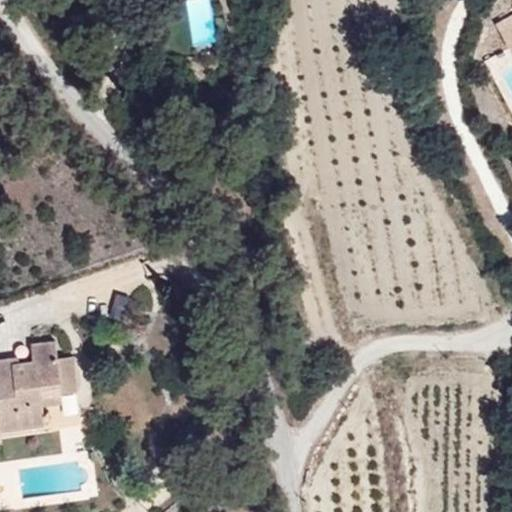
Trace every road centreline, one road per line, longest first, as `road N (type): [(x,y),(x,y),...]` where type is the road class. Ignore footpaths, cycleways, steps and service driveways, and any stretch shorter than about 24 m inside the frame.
road 1 (unclassified): [(15,0),(76,107),(156,187),(218,312),(304,455)]
road 2 (unclassified): [(511,329),(481,341),(380,353),(347,381),(304,455)]
